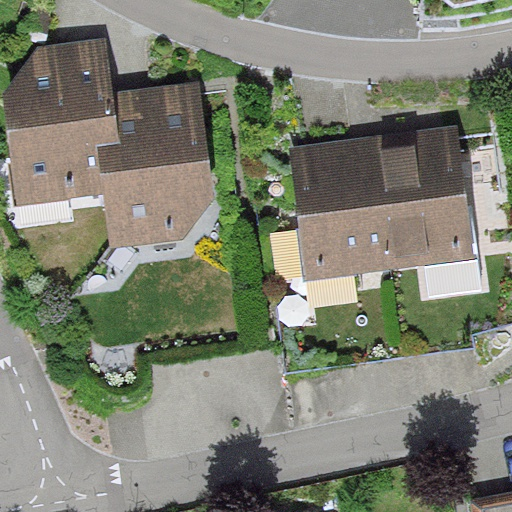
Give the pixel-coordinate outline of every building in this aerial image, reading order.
[(0,120),(5,181),(97,174),(91,98),(86,42),(21,48),(0,76),(0,120)] [(189,89),(91,98),(97,174),(102,228),(164,222),(196,177),(189,89)] [(361,138),(376,264),(464,254),(449,128),(361,138)] [(361,138),(284,146),(298,273),(376,264),(361,138)] [(511,511),(511,496),(470,505),(471,511),(511,511)]
